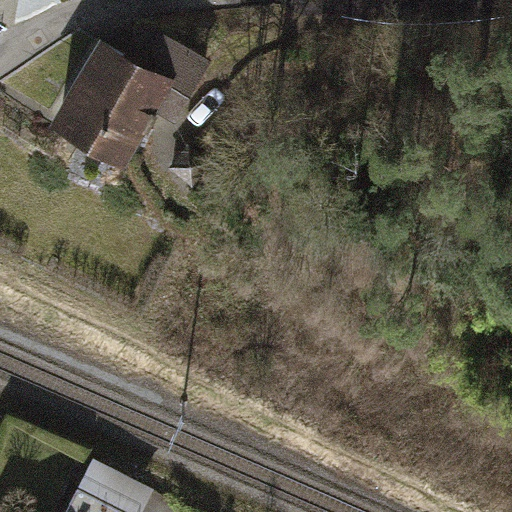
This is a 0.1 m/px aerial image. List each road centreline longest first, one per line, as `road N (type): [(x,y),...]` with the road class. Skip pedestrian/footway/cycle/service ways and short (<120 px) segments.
road 1 (track): [(495,511),(0,269)]
road 2 (residential): [(0,69),(98,6),(133,0)]
